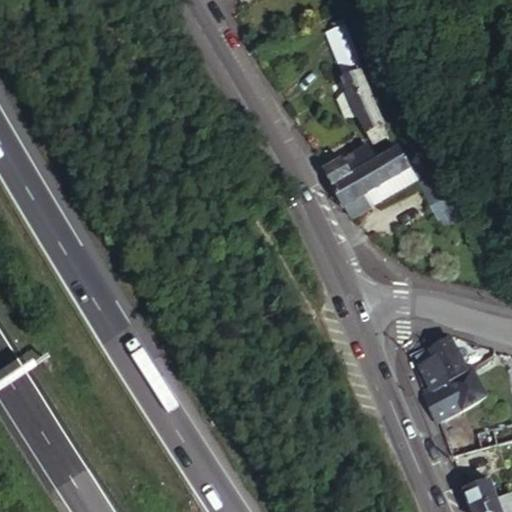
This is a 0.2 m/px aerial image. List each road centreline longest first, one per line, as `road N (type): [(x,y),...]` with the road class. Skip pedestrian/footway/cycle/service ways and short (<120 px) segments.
road 1 (motorway): [(232,511),(0,139)]
road 2 (track): [(105,0),(286,292),(327,282)]
road 3 (tertiary): [(327,282),(171,0)]
road 4 (tertiary): [(428,511),(327,282)]
road 5 (tertiary): [(327,282),(436,305),(511,332)]
road 6 (motorway): [(0,372),(89,511)]
